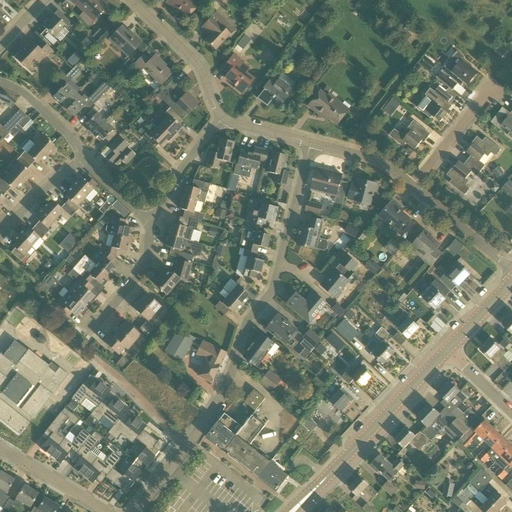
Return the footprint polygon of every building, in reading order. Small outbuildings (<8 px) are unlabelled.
[(95,19),(107,6),(100,0),(69,0),(74,4),(77,2),(95,19)] [(179,11),(187,18),(199,5),(193,0),(168,0),(167,2),(178,13),(179,11)] [(69,33),(67,31),(73,25),(58,10),(49,19),(48,18),(42,25),(54,37),(55,37),(60,41),(69,33)] [(215,50),(228,36),(230,38),(237,31),(216,12),(212,17),(211,17),(201,27),(210,35),(205,41),(215,50)] [(396,35),(398,37),(397,38),(407,47),(418,35),(407,25),(404,30),(402,28),(396,35)] [(128,57),(142,42),(133,34),(131,35),(121,26),(109,39),(128,57)] [(100,29),(92,37),(97,41),(105,34),(100,29)] [(15,58),(27,69),(36,60),(39,63),(52,49),(41,40),(36,46),(28,39),(21,46),(23,48),(21,51),(22,51),(15,58)] [(240,41),(237,44),(237,45),(242,49),(243,49),(246,46),(240,41)] [(290,47),(284,56),(289,60),(296,51),(290,47)] [(498,52),(497,53),(503,59),(509,53),(503,47),(498,52)] [(478,72),(463,60),(465,58),(457,52),(451,60),(436,78),(453,91),(458,84),(461,87),(465,82),(468,85),(478,72)] [(150,61),(144,55),(134,65),(140,71),(143,68),(160,85),(172,74),(161,64),(163,62),(155,55),(150,61)] [(233,55),(222,69),(228,74),(225,78),(236,86),(234,88),(242,94),(253,79),(245,73),(249,68),(233,55)] [(424,71),(418,66),(413,71),(420,76),(424,71)] [(58,92),(54,97),(63,106),(81,88),(72,79),(70,81),(65,76),(54,88),(58,92)] [(269,81),(263,88),(264,89),(257,98),(267,106),(274,97),(282,103),(288,96),(286,94),(291,88),(278,78),(274,84),(269,81)] [(157,95),(170,108),(176,114),(182,120),(198,103),(187,92),(183,97),(177,103),(168,95),(171,92),(178,84),(173,79),(166,86),(161,91),(161,92),(157,95)] [(449,102),(453,97),(439,86),(435,92),(431,88),(425,95),(433,101),(424,113),(431,118),(432,116),(440,122),(448,113),(447,113),(453,106),(449,102)] [(81,98),(76,94),(82,88),(81,88),(63,106),(74,116),(78,112),(82,116),(94,105),(84,95),(81,98)] [(8,95),(2,93),(0,91),(0,101),(4,103),(11,109),(15,104),(17,101),(8,95)] [(319,91),(308,106),(327,121),(328,118),(336,125),(348,110),(328,94),(326,96),(319,91)] [(401,104),(393,98),(383,110),(391,116),(401,104)] [(125,101),(120,106),(126,112),(131,107),(125,101)] [(105,121),(97,113),(100,110),(95,106),(87,114),(91,119),(86,124),(91,129),(88,131),(92,134),(105,121)] [(182,120),(176,114),(170,108),(165,113),(168,116),(159,125),(175,140),(179,135),(177,133),(182,127),(179,124),(182,120)] [(511,112),(511,114),(508,114),(507,111),(503,108),(491,122),(500,129),(502,126),(510,132),(508,135),(511,138),(511,112)] [(17,124),(26,116),(20,110),(16,114),(3,128),(9,133),(17,125),(17,124)] [(17,124),(17,125),(22,129),(31,120),(26,116),(17,124)] [(113,129),(109,125),(114,120),(110,116),(105,121),(92,134),(96,138),(98,136),(103,140),(104,138),(109,143),(117,134),(113,130),(113,129)] [(403,127),(399,132),(395,129),(389,136),(404,147),(407,143),(415,150),(424,138),(426,140),(431,134),(414,121),(407,130),(403,127)] [(9,133),(3,128),(0,124),(0,135),(3,139),(9,133)] [(170,145),(175,140),(159,125),(150,135),(147,132),(142,137),(155,148),(158,144),(162,148),(168,142),(170,145)] [(126,165),(136,155),(128,148),(130,146),(119,135),(107,147),(112,151),(106,157),(110,162),(111,160),(117,166),(122,161),(126,165)] [(51,148),(54,145),(43,136),(35,145),(48,156),(53,150),(51,148)] [(493,154),(496,156),(501,150),(486,137),(483,141),(477,137),(472,144),(473,145),(467,152),(472,155),(468,160),(481,171),(486,165),(485,165),(493,154)] [(230,163),(234,142),(220,139),(216,153),(210,152),(207,165),(218,168),(220,160),(230,163)] [(42,162),(48,156),(35,145),(27,154),(25,152),(21,156),(31,165),(35,161),(38,164),(40,161),(42,162)] [(266,162),(268,151),(255,148),(253,153),(241,150),(237,165),(257,170),(259,161),(266,162)] [(275,182),(286,185),(289,172),(283,170),(287,156),(272,152),(268,172),(277,175),(275,182)] [(153,154),(122,175),(135,194),(152,182),(150,178),(159,172),(163,178),(167,175),(153,154)] [(27,170),(31,165),(21,156),(16,161),(19,163),(11,172),(24,183),(29,177),(27,175),(30,172),(27,170)] [(477,176),(481,171),(468,160),(464,165),(459,162),(454,169),(453,168),(447,175),(452,179),(450,183),(465,195),(470,188),(466,185),(470,181),(467,179),(472,172),(477,176)] [(499,166),(493,171),(498,178),(504,173),(499,166)] [(326,172),(326,171),(317,169),(312,190),(338,196),(342,175),(341,176),(326,172)] [(18,189),(24,183),(11,172),(3,180),(0,178),(0,186),(7,192),(10,188),(13,190),(16,187),(18,189)] [(93,193),(91,191),(93,189),(82,179),(80,182),(78,180),(72,186),(87,200),(93,193)] [(207,193),(210,184),(194,180),(191,187),(186,186),(182,197),(202,203),(204,203),(207,193)] [(348,200),(370,206),(376,184),(361,180),(359,185),(352,184),(348,200)] [(511,182),(510,180),(503,188),(511,196),(511,182)] [(500,188),(494,184),(490,189),(496,193),(500,188)] [(87,200),(72,186),(67,192),(69,194),(66,197),(69,200),(65,203),(75,212),(79,208),(81,211),(89,202),(87,200)] [(200,213),(202,203),(182,197),(179,209),(185,210),(182,218),(180,217),(202,224),(204,214),(200,213)] [(75,212),(65,203),(61,208),(53,201),(50,204),(48,202),(43,208),(56,220),(64,211),(71,217),(75,212)] [(104,215),(112,205),(107,201),(99,210),(104,215)] [(227,210),(229,203),(222,201),(220,208),(227,210)] [(399,207),(392,201),(380,216),(399,232),(410,219),(398,209),(399,207)] [(322,205),(309,203),(308,202),(306,210),(320,213),(322,205)] [(265,227),(266,220),(273,222),(277,208),(261,204),(259,211),(250,209),(247,222),(265,227)] [(48,229),(56,220),(43,208),(37,214),(39,216),(37,219),(39,222),(35,226),(45,235),(49,230),(48,229)] [(227,210),(220,208),(220,209),(218,208),(215,216),(224,219),(227,210)] [(342,211),(340,219),(346,221),(348,214),(345,212),(342,211)] [(202,224),(180,217),(178,225),(172,223),(168,235),(192,242),(192,241),(190,241),(193,230),(195,231),(198,223),(202,224)] [(110,235),(132,240),(133,235),(130,235),(131,228),(124,227),(126,220),(114,218),(113,224),(107,223),(106,230),(110,235)] [(302,227),(298,244),(317,249),(324,251),(328,248),(329,243),(327,240),(320,238),(324,221),(311,218),(308,228),(302,227)] [(94,226),(98,232),(102,228),(98,223),(94,226)] [(349,224),(345,232),(356,238),(361,231),(349,224)] [(41,240),(45,235),(35,226),(31,230),(29,228),(26,231),(24,229),(19,235),(32,247),(39,238),(41,240)] [(211,228),(209,235),(218,237),(220,230),(211,228)] [(243,229),(240,245),(239,248),(244,249),(257,252),(259,246),(267,248),(270,236),(243,229)] [(432,266),(442,254),(436,249),(440,244),(425,231),(411,248),(432,266)] [(362,232),(357,238),(362,242),(367,236),(362,232)] [(66,253),(77,241),(67,233),(56,244),(66,253)] [(32,247),(19,235),(13,241),(15,243),(13,246),(15,248),(11,253),(21,262),(25,257),(28,259),(36,251),(32,247)] [(132,240),(110,235),(108,235),(106,246),(104,251),(116,256),(117,249),(126,251),(128,244),(131,245),(132,240)] [(190,248),(192,242),(168,235),(165,246),(171,248),(169,256),(180,259),(182,251),(180,250),(181,245),(190,248)] [(394,255),(403,245),(394,238),(386,248),(394,255)] [(257,252),(244,249),(243,256),(247,257),(244,269),(246,269),(244,276),(255,279),(257,272),(260,273),(263,261),(255,259),(257,252)] [(116,257),(116,256),(104,251),(101,255),(104,257),(96,266),(110,278),(114,274),(112,272),(116,267),(110,263),(116,257)] [(340,292),(349,281),(353,284),(358,277),(353,272),(359,265),(346,255),(339,263),(339,264),(328,277),(330,278),(323,287),(337,299),(342,293),(340,292)] [(69,264),(74,259),(70,256),(65,261),(69,264)] [(96,266),(85,256),(73,269),(90,284),(94,279),(101,285),(105,280),(107,282),(110,278),(96,266)] [(377,274),(381,269),(370,259),(366,265),(377,274)] [(191,264),(177,260),(173,274),(167,269),(154,284),(166,294),(179,279),(186,281),(191,264)] [(453,290),(457,285),(458,286),(470,274),(460,264),(454,270),(452,267),(441,279),(453,290)] [(90,284),(73,269),(68,275),(76,282),(73,286),(78,290),(73,296),(85,307),(95,296),(90,292),(94,287),(90,284)] [(229,294),(243,305),(248,299),(246,297),(249,294),(245,291),(250,286),(240,277),(235,282),(234,281),(225,290),(230,294),(229,294)] [(424,298),(436,310),(446,299),(433,287),(424,298)] [(408,296),(402,291),(396,298),(402,303),(408,296)] [(85,307),(73,296),(68,292),(63,297),(62,297),(55,306),(67,317),(71,313),(76,317),(85,307)] [(296,293),(287,304),(310,323),(327,304),(313,292),(306,301),(296,293)] [(154,314),(161,306),(146,293),(139,301),(154,314)] [(238,311),(243,305),(229,294),(222,303),(220,301),(215,307),(225,315),(229,310),(233,313),(235,310),(238,311)] [(395,301),(389,296),(384,301),(389,307),(395,301)] [(148,321),(154,314),(139,301),(133,308),(148,321)] [(331,310),(341,317),(346,311),(337,303),(331,310)] [(400,330),(409,338),(419,327),(410,319),(409,319),(404,314),(394,323),(400,329),(400,330)] [(298,329),(278,315),(267,329),(287,343),(298,329)] [(134,342),(140,335),(125,322),(119,329),(134,342)] [(147,336),(153,330),(145,323),(139,329),(147,336)] [(382,342),(383,341),(390,335),(382,327),(375,335),(382,342)] [(180,328),(166,352),(182,362),(196,338),(180,328)] [(127,350),(134,342),(119,329),(115,334),(112,331),(110,335),(124,348),(127,350)] [(320,342),(321,340),(310,331),(304,337),(309,341),(304,347),(312,354),(316,349),(315,349),(320,343),(320,342)] [(339,352),(346,344),(333,332),(326,340),(339,352)] [(279,348),(274,344),(262,333),(244,357),(258,367),(268,353),(273,357),(279,348)] [(118,355),(124,348),(110,335),(103,342),(118,355)] [(491,359),(502,369),(504,371),(511,363),(510,362),(511,360),(511,353),(509,350),(506,352),(491,338),(480,350),(491,359)] [(58,368),(51,362),(49,365),(28,349),(27,351),(15,341),(3,356),(36,382),(17,406),(0,392),(0,386),(7,378),(0,372),(0,419),(20,435),(30,423),(29,421),(31,418),(33,419),(55,391),(68,375),(59,367),(58,368)] [(205,363),(199,376),(213,382),(227,353),(203,341),(197,355),(203,358),(206,359),(205,363)] [(395,352),(384,342),(373,354),(384,364),(395,352)] [(321,343),(316,349),(322,355),(328,349),(321,343)] [(121,369),(128,360),(123,356),(116,365),(121,369)] [(349,384),(354,379),(363,387),(373,375),(361,363),(356,369),(353,366),(342,377),(349,384)] [(270,370),(260,382),(273,392),(278,387),(283,392),(288,386),(282,381),(283,380),(270,370)] [(320,378),(326,384),(332,377),(326,371),(320,378)] [(179,426),(191,409),(151,375),(140,386),(179,426)] [(96,407),(97,408),(104,398),(110,391),(96,380),(89,389),(83,384),(72,398),(92,413),(96,407)] [(464,414),(457,408),(467,398),(460,392),(450,382),(439,394),(445,399),(445,400),(449,403),(450,401),(455,406),(450,412),(458,420),(469,430),(480,418),(469,408),(464,414)] [(250,396),(261,405),(265,399),(254,390),(250,396)] [(331,401),(340,410),(351,399),(341,390),(331,401)] [(256,411),(261,405),(250,396),(245,402),(256,411)] [(124,413),(128,409),(114,397),(110,403),(104,398),(97,408),(96,407),(92,413),(90,415),(99,422),(104,416),(114,425),(115,425),(124,413)] [(429,404),(417,417),(428,427),(435,419),(444,427),(448,422),(429,404)] [(50,456),(65,438),(58,432),(69,418),(61,412),(48,429),(53,433),(41,448),(50,456)] [(134,420),(124,413),(115,425),(114,425),(108,433),(117,440),(121,434),(133,443),(136,439),(136,438),(143,430),(146,426),(136,418),(134,420)] [(243,427),(234,420),(225,413),(210,433),(207,438),(224,451),(224,452),(243,427)] [(266,425),(261,422),(254,416),(245,428),(243,427),(224,452),(242,465),(254,449),(250,445),(266,425)] [(310,419),(304,425),(311,432),(317,426),(310,419)] [(466,433),(469,430),(458,420),(450,429),(461,439),(466,433)] [(465,447),(466,448),(470,443),(473,440),(478,445),(484,440),(494,429),(486,420),(470,437),(466,433),(461,439),(460,440),(460,441),(465,447)] [(395,440),(404,448),(412,440),(422,449),(430,441),(420,431),(415,436),(407,428),(395,440)] [(75,455),(91,435),(83,429),(72,443),(65,438),(50,456),(60,464),(70,451),(75,455)] [(492,448),(503,437),(494,429),(484,440),(478,445),(475,448),(476,449),(484,440),(492,448)] [(158,442),(143,430),(136,438),(136,439),(146,446),(134,462),(144,469),(158,451),(153,447),(158,442)] [(83,476),(98,457),(91,451),(98,441),(91,435),(75,455),(80,459),(73,468),(83,476)] [(501,457),(511,445),(503,437),(492,448),(487,454),(481,460),(485,464),(491,457),(496,452),(501,457)] [(465,447),(460,441),(456,445),(462,451),(465,447)] [(499,477),(511,462),(511,445),(501,457),(506,461),(495,473),(499,477)] [(271,462),(263,455),(254,449),(242,465),(259,478),(271,462)] [(406,453),(403,449),(398,454),(401,456),(402,457),(406,453)] [(487,454),(484,450),(477,457),(481,460),(487,454)] [(113,468),(120,459),(113,452),(105,462),(98,457),(83,476),(93,483),(100,474),(105,477),(106,477),(113,468)] [(398,458),(391,465),(381,455),(371,466),(378,472),(379,471),(384,475),(390,481),(399,472),(405,466),(405,465),(398,458)] [(130,487),(144,469),(134,462),(123,476),(113,468),(106,477),(121,489),(125,483),(130,487)] [(259,478),(276,491),(279,487),(280,488),(289,476),(271,462),(259,478),(259,479),(259,478)] [(511,462),(499,477),(502,480),(511,469),(511,462)] [(471,483),(480,491),(481,492),(493,479),(482,469),(470,482),(471,483)] [(3,509),(9,499),(10,498),(5,494),(14,480),(0,471),(0,506),(3,509)] [(360,477),(349,488),(358,496),(365,490),(374,498),(378,494),(369,485),(360,477)] [(388,481),(382,487),(392,496),(397,490),(388,481)] [(475,496),(480,491),(471,483),(466,488),(465,487),(460,492),(461,493),(458,497),(464,502),(466,505),(475,496)] [(24,485),(16,499),(22,502),(30,507),(38,494),(24,485)] [(488,500),(500,510),(508,502),(491,485),(487,489),(493,494),(488,500)] [(430,489),(427,493),(433,498),(437,495),(430,489)] [(454,491),(444,489),(443,496),(452,498),(454,491)] [(55,511),(58,506),(44,498),(37,509),(42,511),(55,511)] [(15,502),(9,499),(3,509),(0,511),(10,511),(9,511),(15,502)] [(483,511),(498,511),(500,510),(488,500),(483,505),(477,500),(474,503),(483,511)] [(469,511),(471,510),(466,505),(464,502),(463,503),(459,507),(464,511),(469,511)]
